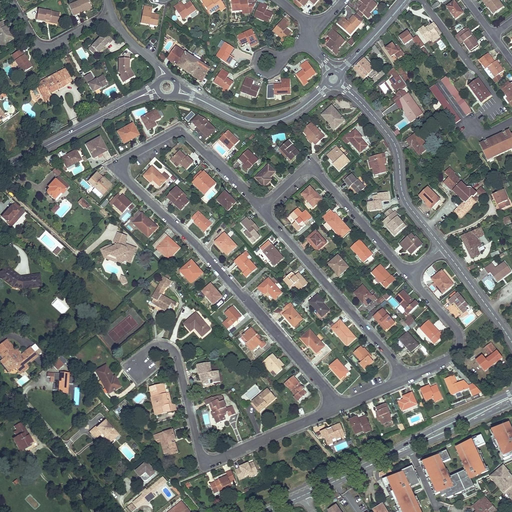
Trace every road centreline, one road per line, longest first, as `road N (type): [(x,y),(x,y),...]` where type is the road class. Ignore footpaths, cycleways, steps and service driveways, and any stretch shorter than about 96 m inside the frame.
road 1 (residential): [(340,405),(192,239),(114,165),(179,127),(259,206)]
road 2 (residential): [(142,377),(134,365),(159,346),(174,350),(207,464),(340,405)]
road 3 (residential): [(259,206),(406,376)]
road 4 (residential): [(259,206),(308,161),(409,274)]
road 5 (tertiary): [(442,246),(409,205),(390,137),(334,79)]
road 6 (primary): [(511,392),(364,467)]
road 7 (primary): [(364,467),(511,403)]
road 8 (tertiary): [(200,99),(260,123),(293,113),(334,79)]
road 9 (tertiary): [(0,169),(134,98)]
road 10 (residential): [(406,376),(448,357),(460,340),(409,274)]
road 11 (residential): [(111,13),(48,44),(30,36),(7,0)]
